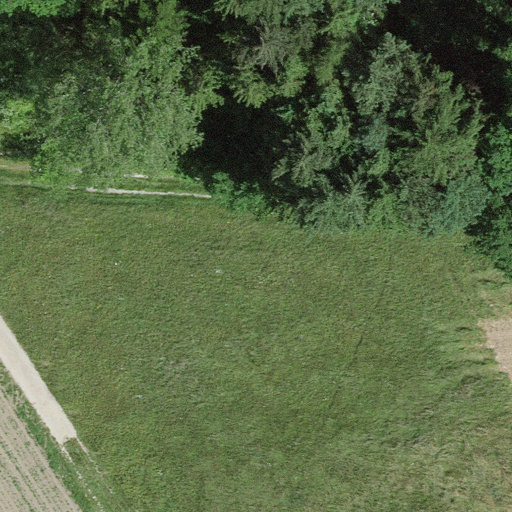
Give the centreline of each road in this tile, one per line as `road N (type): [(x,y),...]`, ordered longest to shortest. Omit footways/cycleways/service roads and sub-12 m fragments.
road 1 (track): [(511,197),(0,172)]
road 2 (track): [(0,337),(112,511)]
